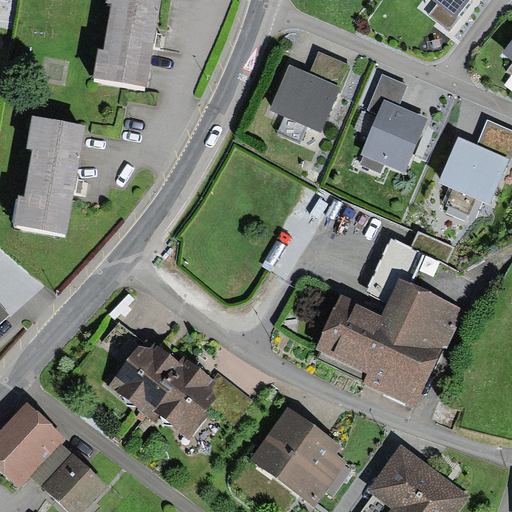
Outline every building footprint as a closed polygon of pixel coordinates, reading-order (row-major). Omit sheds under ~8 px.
[(160,0),(113,0),(99,90),(144,98),(160,0)] [(474,0),(425,0),(437,9),(429,18),(449,33),(474,0)] [(511,48),(503,60),(511,67),(511,68),(507,74),(511,78),(511,48)] [(319,52),(310,74),(340,86),(337,92),(341,94),(353,66),(319,52)] [(310,74),(289,64),(270,110),(321,132),(337,92),(340,86),(310,74)] [(382,75),(368,110),(378,115),(384,101),(399,107),(400,104),(408,85),(382,75)] [(399,107),(384,101),(378,115),(362,155),(406,172),(427,118),(399,107)] [(477,144),(459,136),(439,183),(491,205),(511,156),(511,130),(487,120),(477,144)] [(85,139),(37,131),(18,238),(66,247),(85,139)] [(365,314),(344,305),(321,360),(419,402),(458,314),(430,302),(444,270),(393,248),(365,314)] [(0,323),(9,316),(0,304),(0,323)] [(216,381),(183,357),(179,361),(154,342),(151,346),(143,340),(108,387),(155,422),(159,416),(190,439),(208,416),(204,413),(218,395),(210,389),(216,381)] [(61,449),(23,413),(0,437),(0,476),(19,494),(61,449)] [(344,460),(290,420),(254,467),(309,508),(344,460)] [(462,511),(467,506),(399,459),(373,497),(394,511),(462,511)] [(85,511),(102,494),(74,468),(44,500),(56,511),(85,511)]
